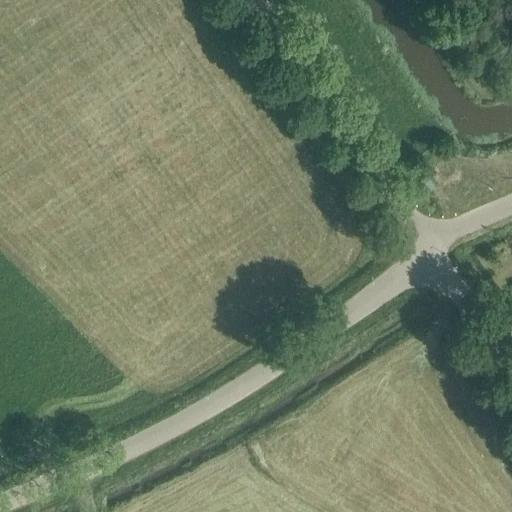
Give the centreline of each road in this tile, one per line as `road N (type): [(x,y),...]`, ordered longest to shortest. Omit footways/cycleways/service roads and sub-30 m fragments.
road 1 (unclassified): [(0,507),(131,461),(243,397),(430,255)]
road 2 (unclassified): [(430,255),(256,0)]
road 3 (unclassified): [(511,370),(430,255)]
